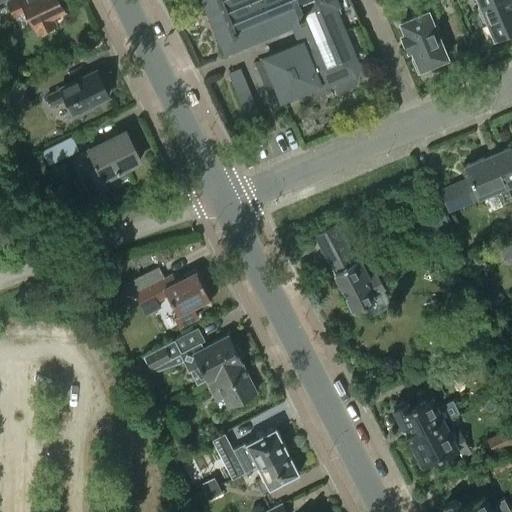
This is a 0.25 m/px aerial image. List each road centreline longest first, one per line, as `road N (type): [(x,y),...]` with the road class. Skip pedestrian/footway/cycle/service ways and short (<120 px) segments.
road 1 (secondary): [(387,511),(225,204)]
road 2 (unclassified): [(0,270),(225,204)]
road 3 (secondary): [(225,204),(127,0)]
road 4 (residential): [(225,204),(417,124)]
road 5 (residential): [(367,0),(417,124)]
